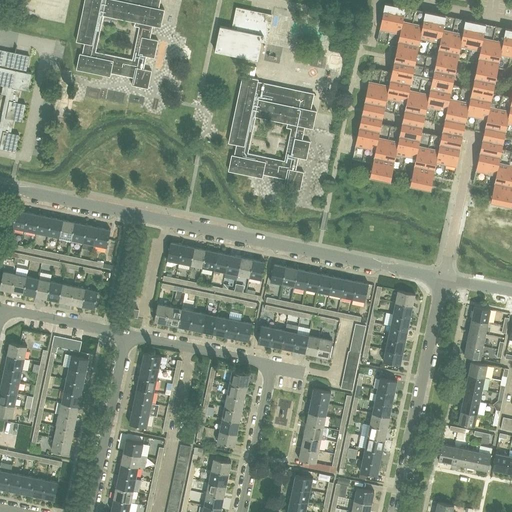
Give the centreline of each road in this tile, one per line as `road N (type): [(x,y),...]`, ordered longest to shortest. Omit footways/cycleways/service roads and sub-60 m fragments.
road 1 (residential): [(442,279),(0,188)]
road 2 (residential): [(394,511),(442,279)]
road 3 (residential): [(90,511),(125,335)]
road 4 (residential): [(160,511),(191,349)]
road 5 (residential): [(240,511),(271,366)]
road 6 (residential): [(442,279),(473,135)]
road 7 (residential): [(0,315),(125,335)]
